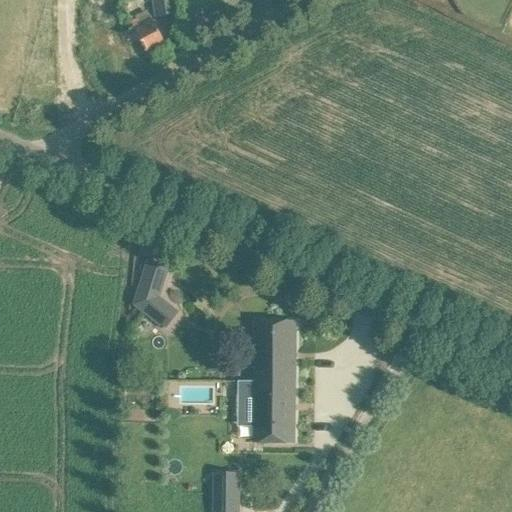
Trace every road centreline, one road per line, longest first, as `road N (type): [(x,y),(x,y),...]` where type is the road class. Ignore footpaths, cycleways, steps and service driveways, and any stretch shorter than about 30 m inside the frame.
road 1 (unclassified): [(511,370),(50,157)]
road 2 (unclassified): [(50,157),(313,0)]
road 3 (unknown): [(105,123),(71,47),(62,0)]
